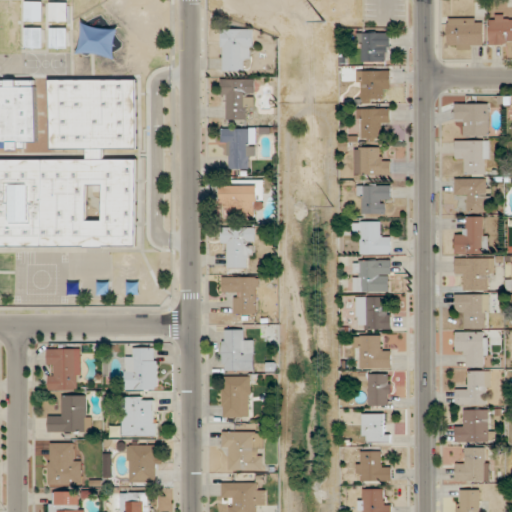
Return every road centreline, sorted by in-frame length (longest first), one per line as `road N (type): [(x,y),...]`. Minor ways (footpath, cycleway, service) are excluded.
road 1 (residential): [(191,0),(193,511)]
road 2 (residential): [(425,511),(424,0)]
road 3 (residential): [(0,326),(193,325)]
road 4 (residential): [(19,511),(18,326)]
